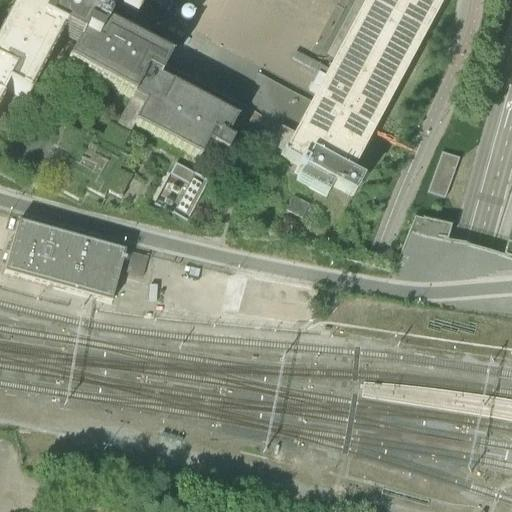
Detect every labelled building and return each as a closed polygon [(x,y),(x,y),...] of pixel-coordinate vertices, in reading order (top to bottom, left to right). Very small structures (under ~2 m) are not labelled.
[(42,0),(38,8),(22,0),(16,0),(0,31),(0,103),(0,99),(5,90),(25,101),(55,43),(72,52),(65,66),(66,67),(67,66),(129,100),(114,129),(107,125),(101,138),(81,128),(78,134),(65,128),(55,147),(67,154),(57,174),(63,177),(56,190),(77,201),(84,189),(103,199),(107,192),(120,199),(131,178),(118,171),(128,152),(122,149),(134,126),(197,159),(196,160),(198,161),(206,145),(225,155),(231,143),(225,140),(228,135),(271,158),(273,154),(298,167),(294,174),(298,176),(295,182),(325,198),(331,187),(352,198),(361,182),(347,174),(440,0),(368,0),(296,136),(165,67),(169,59),(168,58),(167,58),(105,25),(109,17),(114,8),(134,19),(135,18),(134,17),(143,0),(42,0)] [(444,201),(459,160),(441,154),(427,194),(444,201)] [(187,221),(207,182),(175,165),(154,204),(187,221)] [(285,212),(301,220),(308,206),(293,198),(285,212)] [(16,221),(2,276),(110,306),(125,252),(16,221)] [(147,259),(131,255),(126,274),(141,278),(147,259)] [(236,277),(230,315),(312,328),(318,290),(236,277)]
